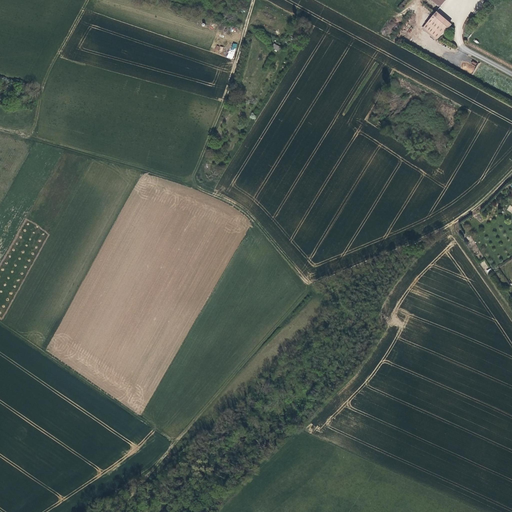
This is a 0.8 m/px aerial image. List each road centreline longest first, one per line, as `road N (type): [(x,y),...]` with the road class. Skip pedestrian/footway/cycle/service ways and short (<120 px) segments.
road 1 (track): [(511,171),(444,227),(308,283),(230,201),(0,131)]
road 2 (track): [(308,283),(119,511)]
road 3 (track): [(0,321),(175,442)]
road 4 (track): [(254,0),(188,184)]
road 5 (track): [(26,136),(45,77),(87,0)]
